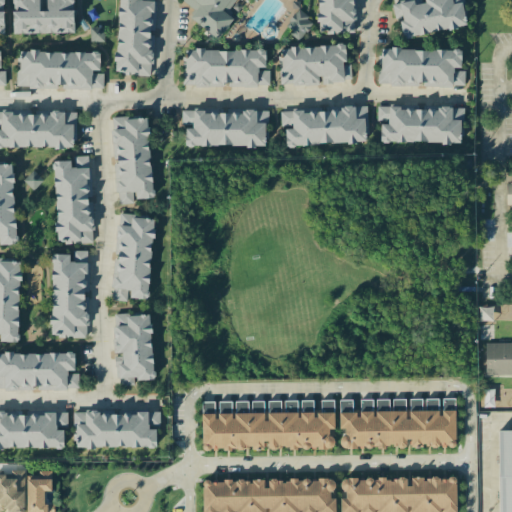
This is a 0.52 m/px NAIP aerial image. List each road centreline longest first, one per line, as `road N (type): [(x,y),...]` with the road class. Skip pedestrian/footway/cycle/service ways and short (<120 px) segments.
road 1 (residential): [(462,460),(471,453),(471,398),(453,385),(197,392),(189,404),(189,466)]
road 2 (residential): [(462,460),(471,467),(471,511),(190,489),(189,466)]
road 3 (residential): [(189,466),(462,460)]
